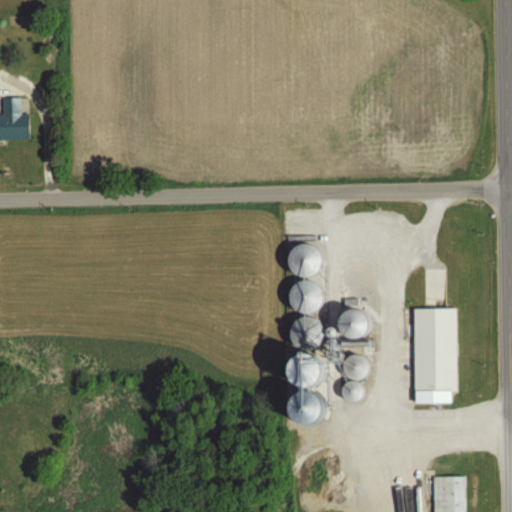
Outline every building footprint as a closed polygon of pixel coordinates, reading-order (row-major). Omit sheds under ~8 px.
[(0,138),(28,139),(29,113),(21,113),(21,97),(2,97),(2,114),(0,113),(0,138)] [(285,267),(308,277),(319,249),(297,240),(285,267)] [(318,281),(295,279),(293,317),(292,317),(290,345),(313,346),(315,315),(316,315),(318,281)] [(339,332),(357,336),(363,311),(345,307),(339,332)] [(457,391),(457,307),(414,307),(414,402),(452,402),(452,391),(457,391)] [(322,364),(306,349),(294,362),(310,377),(322,364)] [(349,378),(364,375),(361,354),(345,356),(349,378)] [(322,396),(320,380),(304,383),(307,399),(322,396)] [(352,398),(359,386),(352,382),(345,394),(352,398)] [(323,502),(323,427),(300,427),(300,502),(323,502)] [(433,476),(433,511),(465,511),(465,476),(433,476)]
